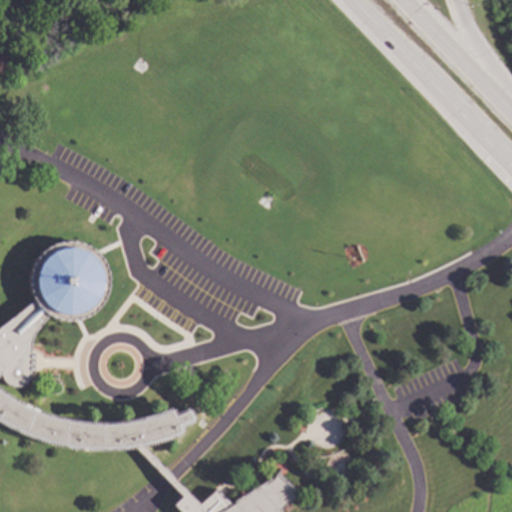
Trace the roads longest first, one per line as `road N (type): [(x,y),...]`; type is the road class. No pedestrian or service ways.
road 1 (primary): [(340,0),(511,177)]
road 2 (primary): [(511,116),(402,0)]
road 3 (primary): [(511,107),(453,0)]
